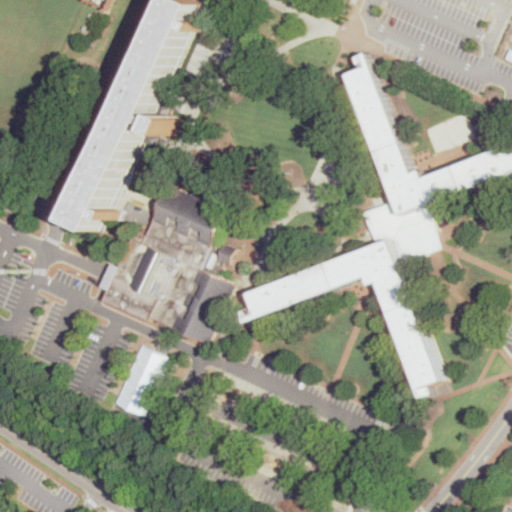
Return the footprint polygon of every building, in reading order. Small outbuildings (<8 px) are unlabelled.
[(166,126),(155,121),(150,132),(146,141),(116,207),(126,212),(122,221),(113,217),(106,232),(77,219),(126,109),(130,100),(174,0),(195,0),(200,2),(207,5),(201,19),(209,23),(205,31),(196,27),(166,94),(162,103),(157,114),(169,119),(171,114),(184,119),(176,136),(164,131),(166,126)] [(91,0),(109,8),(112,0),(91,0)] [(254,322),(250,311),(257,308),(258,311),(263,309),(257,293),(375,248),(382,245),(369,212),(403,199),(399,189),(355,74),(371,67),(369,63),(366,64),(363,57),(375,53),(421,172),(428,169),(431,178),(511,146),(511,175),(432,207),(442,232),(448,248),(438,252),(408,263),(453,380),(437,386),(440,394),(430,398),(385,281),(378,284),(374,276),(254,322)] [(166,94),(184,102),(180,111),(162,103),(166,94)] [(130,100),(126,109),(116,105),(120,95),(130,100)] [(150,132),(169,140),(164,150),(146,141),(150,132)] [(230,262),(227,268),(224,276),(241,284),(215,342),(156,316),(154,320),(109,300),(113,289),(106,286),(116,263),(124,266),(139,230),(152,236),(174,186),(232,211),(219,240),(224,243),(231,245),(228,251),(224,259),(230,262)] [(231,245),(232,243),(236,245),(243,248),(239,256),(236,264),(230,262),(224,259),(228,251),(231,245)]
